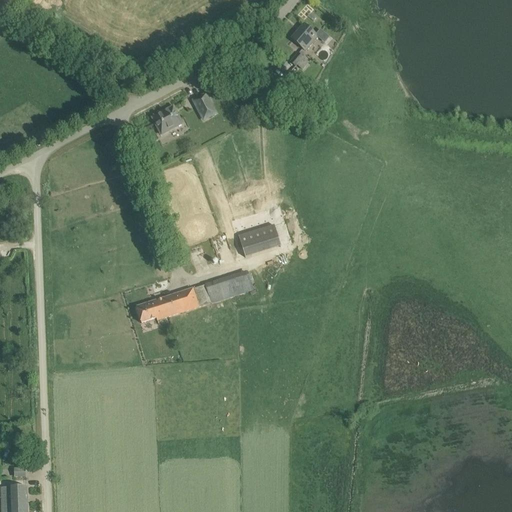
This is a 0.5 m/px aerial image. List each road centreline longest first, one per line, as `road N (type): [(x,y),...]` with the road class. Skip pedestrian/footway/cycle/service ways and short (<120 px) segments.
road 1 (unclassified): [(49,511),(32,163)]
road 2 (unclassified): [(32,163),(267,30),(297,0)]
